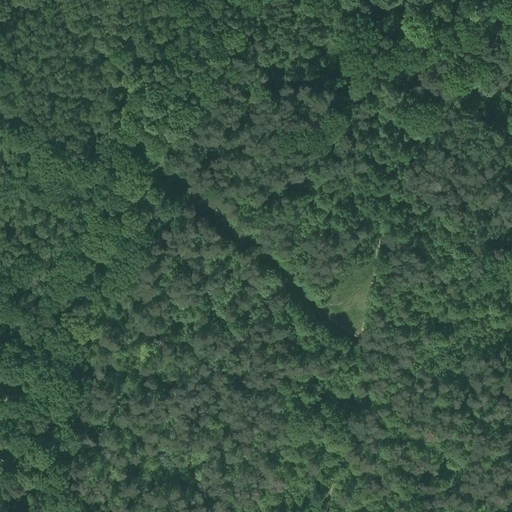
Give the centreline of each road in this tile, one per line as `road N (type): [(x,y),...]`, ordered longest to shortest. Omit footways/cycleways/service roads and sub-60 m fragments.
road 1 (track): [(416,64),(361,337)]
road 2 (track): [(349,397),(511,481)]
road 3 (track): [(361,337),(325,511)]
road 4 (track): [(70,511),(0,396)]
